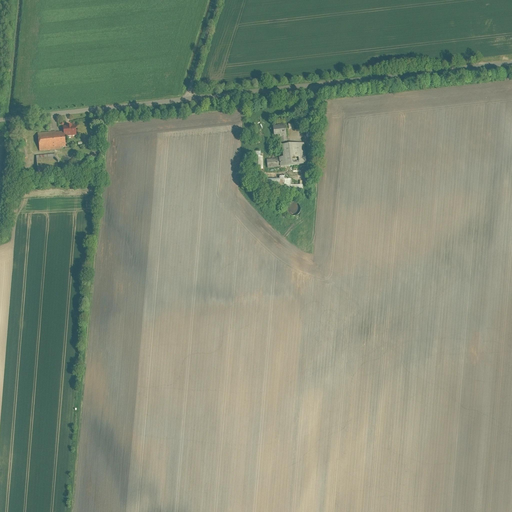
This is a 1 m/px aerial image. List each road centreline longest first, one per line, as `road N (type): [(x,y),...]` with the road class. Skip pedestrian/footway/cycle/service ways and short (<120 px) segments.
road 1 (unclassified): [(183,102),(511,64)]
road 2 (unclassified): [(0,122),(183,102)]
